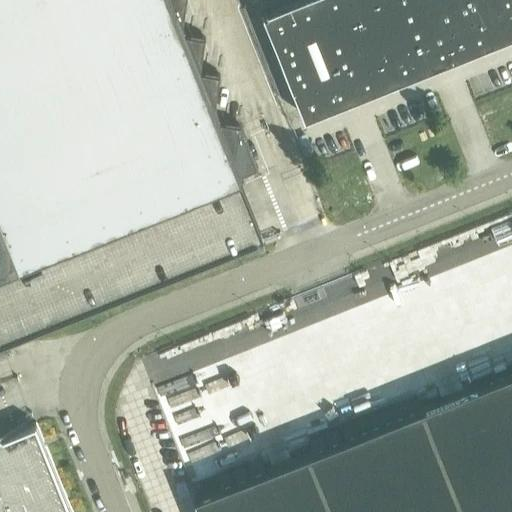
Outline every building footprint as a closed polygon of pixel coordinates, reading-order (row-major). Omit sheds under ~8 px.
[(0,0),(0,341),(266,235),(241,173),(258,167),(240,123),(221,120),(215,107),(220,73),(201,70),(206,35),(186,32),(183,25),(186,0),(0,0)] [(421,8),(418,0),(289,0),(264,10),(306,115),(443,60),(422,8),(421,8)] [(418,0),(421,8),(422,8),(442,0),(418,0)] [(470,0),(442,0),(422,8),(443,60),(488,42),(470,0)] [(511,32),(511,0),(470,0),(488,42),(511,32)] [(511,367),(198,498),(203,511),(502,511),(511,508),(511,367)] [(0,511),(73,511),(37,421),(0,435),(0,511)]
